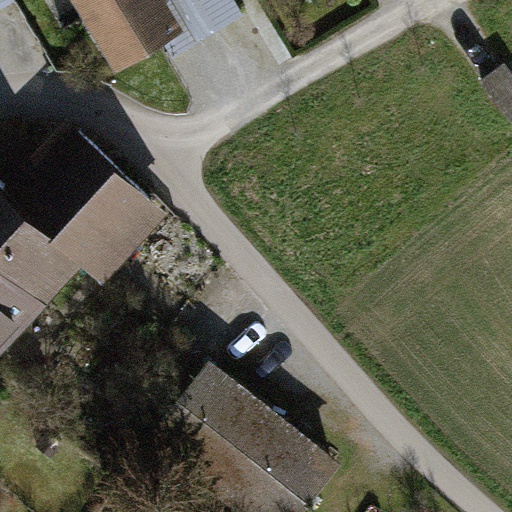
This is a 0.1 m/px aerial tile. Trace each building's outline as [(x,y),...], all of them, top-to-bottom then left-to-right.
[(18,0),(0,0),(0,12),(20,4),(18,0)] [(162,0),(84,0),(117,53),(174,19),(162,0)] [(0,177),(0,253),(46,296),(83,256),(95,266),(155,201),(78,130),(18,194),(0,177)] [(0,346),(46,296),(0,253),(0,346)] [(208,363),(156,427),(262,511),(292,511),(332,462),(208,363)]
